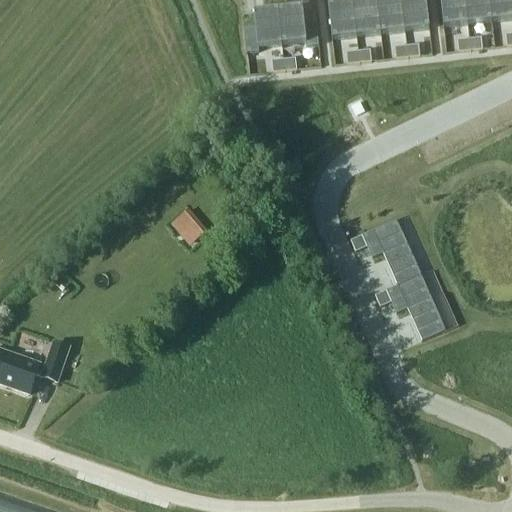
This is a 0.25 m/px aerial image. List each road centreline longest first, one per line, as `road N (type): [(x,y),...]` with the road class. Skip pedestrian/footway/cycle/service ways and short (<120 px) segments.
road 1 (residential): [(511,439),(407,394),(325,207),(339,173),(511,83)]
road 2 (unclassified): [(478,511),(384,500),(232,508),(173,497),(0,438)]
